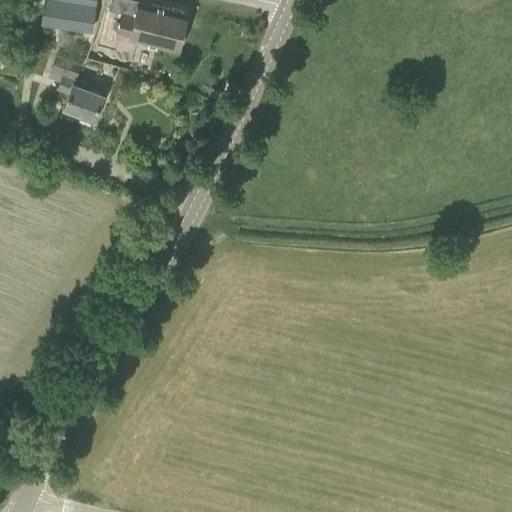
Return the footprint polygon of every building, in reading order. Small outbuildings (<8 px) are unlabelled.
[(91,32),(96,0),(45,0),(42,25),(91,32)] [(178,46),(186,11),(138,0),(123,0),(116,32),(178,46)] [(47,75),(60,79),(72,82),(72,81),(75,81),(81,61),(54,53),(47,75)] [(132,68),(134,61),(111,54),(109,62),(132,68)] [(76,77),(75,81),(72,81),(72,82),(60,79),(57,87),(69,91),(63,106),(81,112),(79,117),(91,121),(93,116),(94,116),(102,91),(88,86),(89,82),(76,77)] [(222,91),(211,87),(208,95),(219,99),(222,91)]
